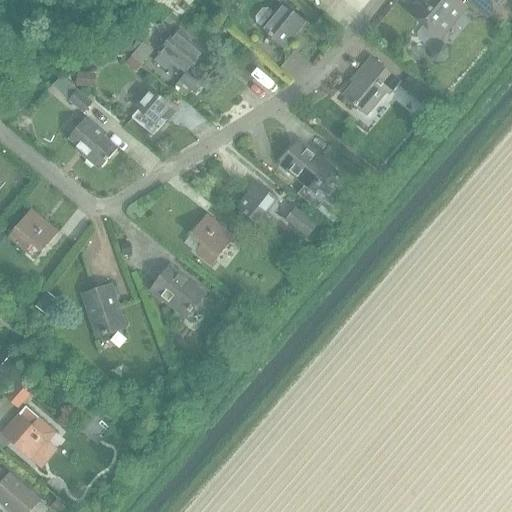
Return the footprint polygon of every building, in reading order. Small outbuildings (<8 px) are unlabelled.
[(438,37),(464,7),(455,0),(409,0),(406,4),(407,9),(409,10),(408,11),(438,37)] [(464,0),(487,19),(503,0),(464,0)] [(283,48),(303,23),(281,5),(275,13),(269,9),(263,9),(256,17),(257,24),(262,28),(261,30),(283,48)] [(180,82),(195,95),(209,77),(194,65),(202,54),(176,32),(159,53),(185,75),(180,82)] [(435,45),(431,49),(431,59),(436,63),(446,63),(449,59),(448,48),(443,44),(435,45)] [(127,54),(141,66),(147,59),(133,47),(127,54)] [(136,72),(141,66),(127,54),(122,60),(136,72)] [(385,91),(389,94),(399,82),(370,58),(360,70),(365,74),(345,97),(365,114),(385,91)] [(97,74),(78,72),(77,86),(95,88),(97,74)] [(400,87),(421,104),(430,93),(409,76),(400,87)] [(131,119),(153,137),(167,120),(162,116),(170,107),(148,89),(134,106),(139,110),(131,119)] [(68,101),(83,114),(92,103),(77,90),(68,101)] [(83,158),(99,171),(118,148),(104,136),(107,133),(87,117),(68,139),(86,155),(83,158)] [(297,194),(316,210),(324,200),(314,192),(333,169),(298,142),(279,165),(304,185),(297,194)] [(236,208),(268,234),(278,222),(267,213),(277,200),(253,180),(245,190),(248,193),(236,208)] [(285,220),(307,237),(317,226),(295,208),(285,220)] [(31,244),(42,253),(59,233),(31,210),(8,237),(25,252),(31,244)] [(195,252),(212,266),(234,237),(206,215),(190,236),(201,244),(195,252)] [(151,290),(186,318),(204,294),(170,267),(151,290)] [(243,304),(250,295),(237,285),(230,293),(243,304)] [(83,295),(96,337),(125,328),(111,286),(83,295)] [(11,442),(32,460),(48,442),(40,435),(47,426),(26,407),(34,397),(17,383),(0,402),(18,416),(12,423),(21,431),(11,442)] [(100,421),(94,428),(109,440),(123,423),(104,408),(96,418),(100,421)] [(10,474),(8,476),(0,469),(0,503),(10,511),(29,511),(40,500),(10,474)]
